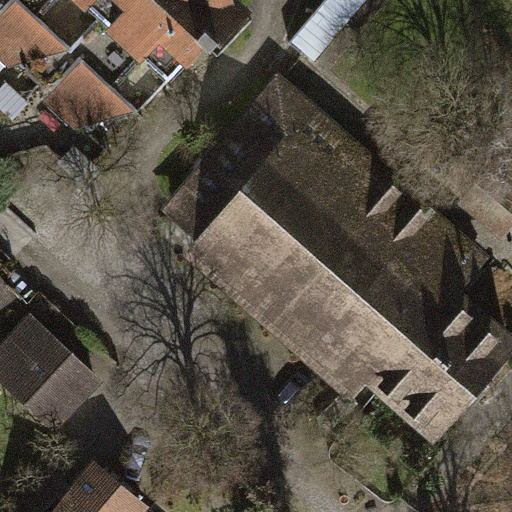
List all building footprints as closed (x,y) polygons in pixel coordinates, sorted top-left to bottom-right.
[(250,8),(241,0),(0,0),(0,49),(102,144),(211,32),(220,39),(250,8)] [(491,258),(274,73),(165,211),(194,236),(185,251),(350,399),(362,385),(431,446),(511,348),(511,337),(460,293),(491,258)] [(507,237),(511,230),(511,186),(472,158),(447,196),(507,237)] [(31,315),(0,348),(0,387),(57,437),(105,385),(31,315)] [(151,511),(88,461),(44,511),(151,511)]
